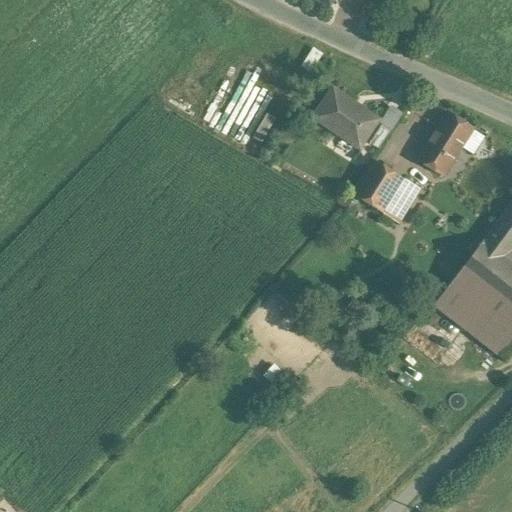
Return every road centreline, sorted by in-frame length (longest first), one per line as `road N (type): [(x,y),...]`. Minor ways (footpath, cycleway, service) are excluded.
road 1 (residential): [(511,115),(257,0)]
road 2 (residential): [(511,391),(390,511)]
